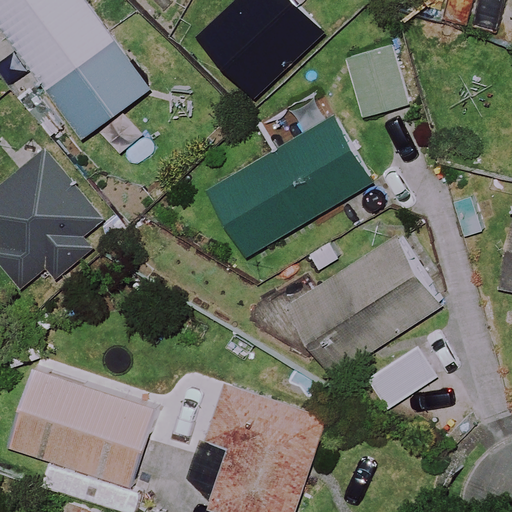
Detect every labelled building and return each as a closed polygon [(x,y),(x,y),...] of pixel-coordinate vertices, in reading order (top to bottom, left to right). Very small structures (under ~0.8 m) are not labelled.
[(129,11),(108,26),(89,0),(0,0),(0,14),(89,136),(154,88),(135,62),(155,47),(129,11)] [(411,102),(394,46),(351,59),(368,115),(411,102)] [(384,179),(344,113),(215,192),(256,258),(384,179)] [(110,220),(51,152),(0,196),(0,243),(35,284),(110,220)] [(446,304),(402,233),(295,301),(339,372),(446,304)] [(444,374),(424,343),(372,376),(392,407),(444,374)] [(161,407),(38,368),(14,445),(137,484),(161,407)] [(199,477),(214,506),(230,511),(297,511),(331,418),(232,383),(211,441),(199,477)]
